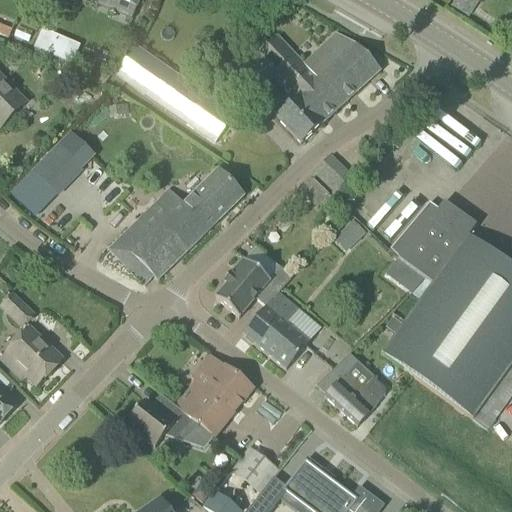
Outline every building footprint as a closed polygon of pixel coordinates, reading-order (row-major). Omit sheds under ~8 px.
[(114,0),(114,2),(135,11),(139,0),(114,0)] [(54,46),(57,39),(42,32),(34,51),(71,67),(76,56),(54,46)] [(277,39),(253,61),(293,103),(275,120),(300,147),(380,74),(356,48),(336,36),(303,67),(277,39)] [(114,79),(213,147),(233,118),(134,49),(114,79)] [(0,130),(16,115),(24,107),(0,81),(0,130)] [(275,98),(263,107),(272,118),(284,109),(275,98)] [(457,163),(459,165),(484,131),(447,103),(407,155),(441,180),(447,172),(450,173),(457,163)] [(55,200),(83,173),(56,146),(29,173),(55,200)] [(312,177),(328,194),(330,196),(348,179),(329,160),(312,177)] [(169,193),(108,253),(144,289),(153,280),(157,284),(243,200),(216,173),(182,207),(169,193)] [(333,203),(312,183),(300,195),(316,211),(319,208),(323,212),(333,203)] [(397,262),(423,281),(431,287),(380,358),(472,423),(511,367),(511,272),(467,240),(475,229),(443,205),(437,212),(429,206),(389,253),(397,261),(397,262)] [(329,242),(344,255),(363,234),(349,221),(329,242)] [(215,302),(238,322),(255,302),(265,310),(275,299),(276,299),(277,298),(292,281),(280,271),(268,284),(243,263),(230,278),(223,286),(226,288),(215,302)] [(275,299),(265,310),(242,337),(243,338),(286,373),(309,346),(286,327),(297,314),(277,298),(276,299),(275,299)] [(22,330),(24,328),(32,319),(12,299),(1,310),(22,330)] [(24,378),(36,389),(61,363),(29,333),(6,357),(16,366),(11,372),(21,382),(24,378)] [(345,361),(344,359),(329,375),(339,384),(324,400),(357,430),(369,417),(368,417),(385,398),(385,392),(373,381),(374,380),(349,357),(345,361)] [(175,411),(196,427),(213,441),(252,392),(224,370),(206,392),(196,384),(175,411)] [(0,426),(16,409),(0,393),(0,426)] [(154,452),(164,439),(182,444),(196,427),(175,411),(161,399),(160,400),(162,402),(154,412),(144,404),(125,429),(154,452)] [(241,511),(272,468),(247,451),(216,495),(241,511)] [(381,511),(383,511),(358,492),(351,501),(319,476),(321,474),(307,462),(284,491),(272,481),(247,511),(272,511),(279,503),(290,511),(381,511)] [(167,511),(159,501),(144,511),(167,511)]
